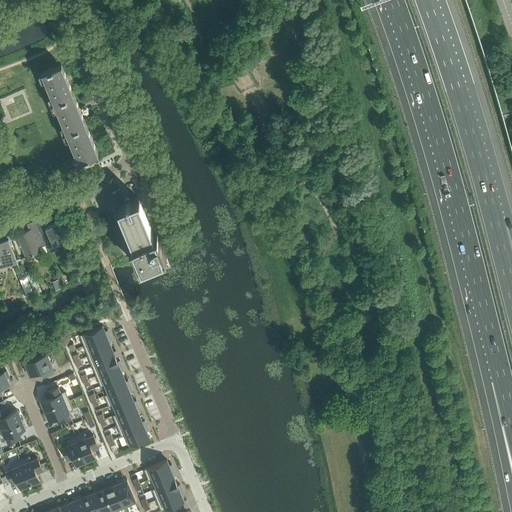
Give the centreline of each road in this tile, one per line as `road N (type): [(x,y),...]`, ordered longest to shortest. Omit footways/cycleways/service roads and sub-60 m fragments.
road 1 (motorway): [(391,0),(434,119),(501,379)]
road 2 (motorway): [(494,214),(426,0)]
road 3 (residential): [(130,162),(60,0)]
road 4 (residential): [(8,213),(130,162)]
road 5 (residential): [(176,439),(127,324)]
road 6 (residential): [(176,439),(63,486)]
